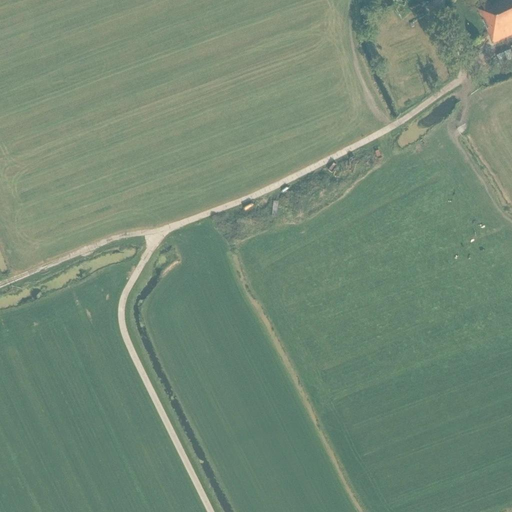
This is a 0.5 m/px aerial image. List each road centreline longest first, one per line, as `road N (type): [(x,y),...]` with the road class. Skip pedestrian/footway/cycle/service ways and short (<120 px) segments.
road 1 (track): [(465,74),(389,128),(261,192),(0,285)]
road 2 (track): [(158,231),(125,291),(122,325),(210,511)]
